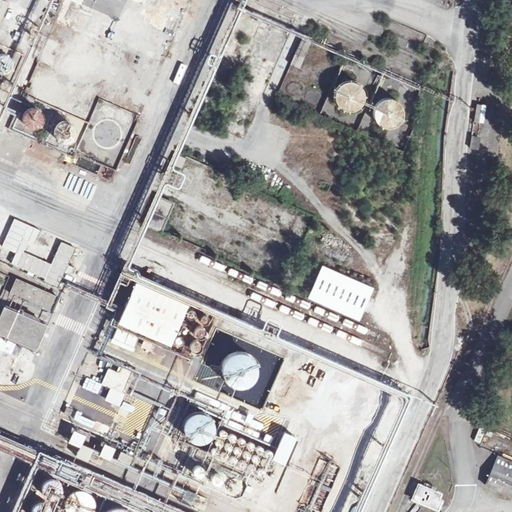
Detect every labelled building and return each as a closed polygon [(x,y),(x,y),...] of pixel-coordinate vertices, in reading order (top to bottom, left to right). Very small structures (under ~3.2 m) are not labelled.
[(58,13),(63,0),(54,0),(50,9),(58,13)] [(189,0),(63,0),(58,13),(53,25),(99,44),(108,22),(80,9),(83,0),(145,0),(135,23),(128,20),(122,34),(129,37),(125,48),(161,64),(189,0)] [(212,75),(192,119),(242,140),(286,36),(238,14),(228,38),(249,47),(233,84),(212,75)] [(298,46),(306,50),(310,41),(302,37),(298,46)] [(293,55),(302,59),(306,50),(298,46),(293,55)] [(293,55),(289,65),(298,69),(302,59),(293,55)] [(220,56),(214,70),(233,78),(239,64),(220,56)] [(324,102),(327,114),(357,127),(362,117),(365,130),(380,136),(384,127),(373,122),(372,119),(381,99),(392,97),(389,85),(385,83),(383,74),(355,62),(344,65),(340,74),(341,78),(331,101),(324,102)] [(372,116),(391,134),(411,113),(392,94),(372,116)] [(115,168),(138,115),(97,97),(87,121),(71,115),(68,123),(60,119),(54,133),(49,131),(46,139),(115,168)] [(475,106),(471,126),(479,127),(483,107),(475,106)] [(41,123),(39,107),(24,109),(25,125),(41,123)] [(31,143),(13,135),(9,144),(28,151),(31,143)] [(469,137),(467,151),(476,152),(478,139),(469,137)] [(50,152),(40,147),(37,156),(47,160),(50,152)] [(176,155),(172,164),(181,169),(186,159),(176,155)] [(93,190),(26,161),(15,186),(83,215),(93,190)] [(158,197),(145,225),(161,232),(174,204),(158,197)] [(345,199),(337,215),(386,237),(393,221),(345,199)] [(61,284),(75,246),(60,241),(52,262),(28,253),(37,227),(13,218),(3,247),(17,252),(11,266),(61,284)] [(321,269),(307,299),(356,321),(370,291),(321,269)] [(9,295),(52,311),(58,294),(16,278),(9,295)] [(154,339),(176,346),(191,301),(135,282),(120,327),(146,336),(142,348),(150,350),(154,339)] [(1,310),(0,312),(0,387),(15,394),(44,329),(1,310)] [(111,344),(135,351),(140,334),(116,328),(111,344)] [(195,383),(261,407),(281,354),(214,331),(195,383)] [(106,400),(120,405),(133,371),(121,366),(118,372),(108,368),(102,384),(111,387),(106,400)] [(120,406),(124,421),(140,416),(136,401),(120,406)] [(171,434),(210,450),(223,417),(184,401),(171,434)] [(82,447),(88,434),(75,429),(70,442),(82,447)] [(285,432),(274,460),(287,465),(298,437),(285,432)] [(105,443),(100,456),(112,460),(117,447),(105,443)] [(78,455),(92,462),(98,450),(84,444),(78,455)] [(122,450),(118,460),(131,465),(135,456),(122,450)] [(511,474),(491,465),(482,484),(511,497),(511,474)] [(416,487),(410,500),(434,510),(438,502),(434,500),(436,496),(416,487)] [(482,487),(478,495),(501,505),(505,498),(482,487)] [(182,502),(191,506),(197,493),(188,489),(182,502)]
